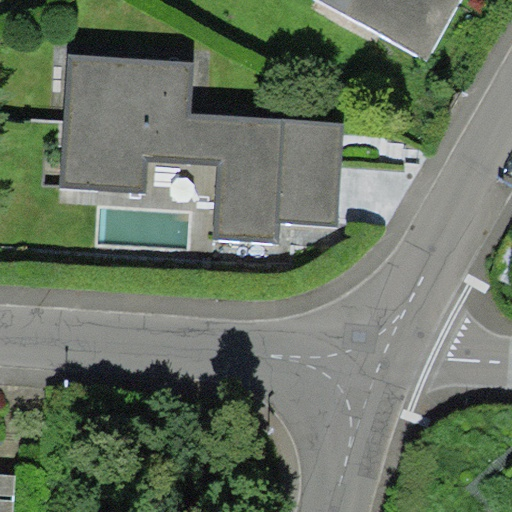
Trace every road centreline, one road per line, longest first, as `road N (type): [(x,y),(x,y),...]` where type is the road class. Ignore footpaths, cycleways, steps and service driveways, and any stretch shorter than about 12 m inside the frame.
road 1 (residential): [(376,359),(0,329)]
road 2 (residential): [(376,359),(511,125)]
road 3 (residential): [(333,511),(376,359)]
road 4 (residential): [(511,363),(376,359)]
